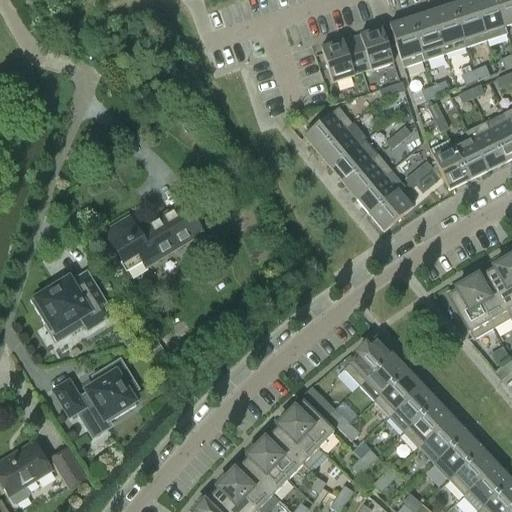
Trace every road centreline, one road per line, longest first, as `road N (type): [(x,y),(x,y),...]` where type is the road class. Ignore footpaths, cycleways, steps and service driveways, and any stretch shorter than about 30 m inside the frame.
road 1 (residential): [(135,511),(208,425),(349,299),(511,203)]
road 2 (residential): [(215,42),(343,0)]
